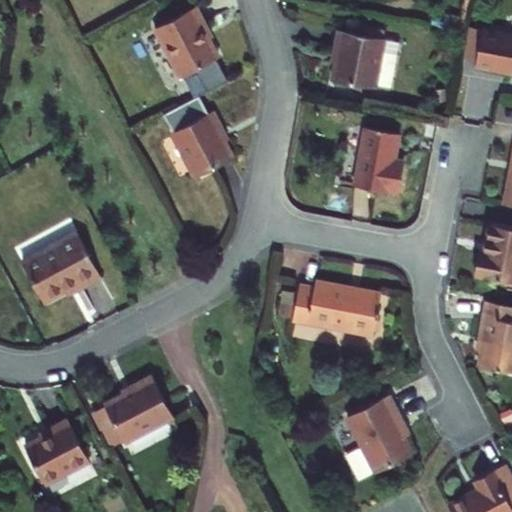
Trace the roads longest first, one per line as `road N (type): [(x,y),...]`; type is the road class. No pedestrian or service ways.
road 1 (residential): [(256,222),(280,99),(258,0)]
road 2 (residential): [(160,309),(213,427),(199,511)]
road 3 (residential): [(432,257),(427,331),(473,427)]
road 4 (residential): [(256,222),(432,257)]
road 5 (residential): [(0,362),(55,361),(160,309)]
road 6 (residential): [(160,309),(224,272),(256,222)]
road 7 (residential): [(458,132),(432,257)]
